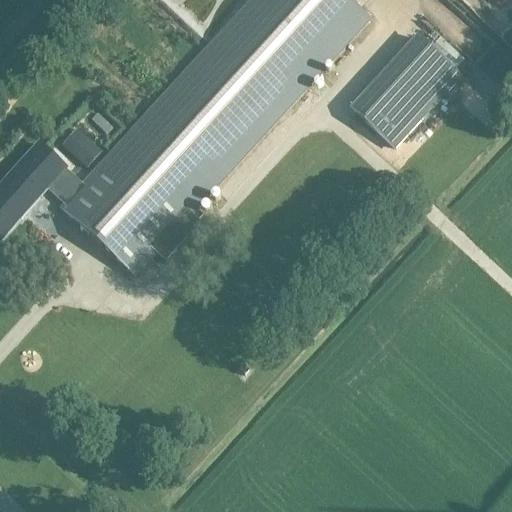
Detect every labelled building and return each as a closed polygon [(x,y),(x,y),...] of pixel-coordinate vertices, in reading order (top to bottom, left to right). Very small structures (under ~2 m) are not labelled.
[(136,278),(156,256),(192,217),(369,23),(344,0),(253,0),(82,186),(66,205),(61,211),(136,278)] [(164,0),(199,35),(213,20),(192,0),(164,0)] [(442,42),(489,77),(503,58),(455,23),(442,42)] [(340,113),(389,155),(454,79),(405,37),(340,113)] [(42,83),(50,93),(66,80),(59,70),(42,83)] [(113,130),(97,115),(91,121),(106,137),(113,130)] [(78,124),(58,146),(86,171),(106,149),(78,124)] [(49,189),(66,205),(82,186),(64,172),(65,171),(38,147),(0,188),(0,201),(20,220),(49,189)]
